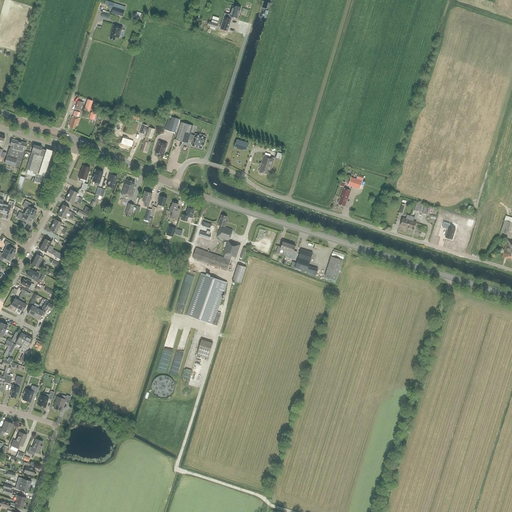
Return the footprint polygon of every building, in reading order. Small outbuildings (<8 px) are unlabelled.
[(238,19),(242,8),(236,6),(236,7),(233,6),(231,16),(225,14),(222,27),(229,29),(232,17),(238,19)] [(111,13),(123,16),(125,10),(113,7),(111,13)] [(249,23),(252,11),(243,8),(239,20),(249,23)] [(245,34),(247,29),(243,28),(244,25),(238,23),(236,28),(237,29),(235,34),(239,35),(240,34),(241,35),(242,32),(245,34)] [(111,35),(111,37),(110,39),(115,40),(116,37),(119,38),(122,27),(114,24),(110,35),(111,35)] [(92,101),(87,99),(84,109),(89,111),(89,110),(93,111),(94,107),(91,106),(92,101)] [(81,110),(83,103),(77,101),(75,109),(81,110)] [(77,125),(79,119),(72,116),(69,126),(70,126),(70,128),(74,129),(76,124),(77,125)] [(180,125),(181,120),(179,120),(179,119),(172,117),(170,125),(167,124),(165,130),(174,133),(174,135),(176,136),(176,133),(175,133),(178,125),(180,125)] [(118,121),(113,133),(119,135),(124,123),(118,121)] [(148,129),(146,128),(146,126),(142,124),(140,133),(144,134),(145,131),(147,132),(146,136),(152,138),(154,129),(149,127),(148,129)] [(195,134),(194,136),(190,135),(188,140),(193,141),(192,146),(195,147),(195,146),(197,147),(196,147),(201,149),(202,145),(203,145),(206,137),(205,137),(205,136),(199,134),(199,135),(195,134)] [(19,168),(27,144),(12,139),(7,156),(4,163),(19,168)] [(246,151),(249,143),(237,139),(234,148),(246,151)] [(147,153),(150,142),(144,140),(142,144),(144,144),(141,151),(147,153)] [(163,158),(167,144),(159,141),(155,152),(158,153),(158,156),(163,158)] [(46,151),(41,149),(42,147),(34,145),(26,169),(27,170),(26,174),(33,176),(33,174),(36,175),(34,181),(42,184),(51,156),(53,151),(46,149),(46,151)] [(271,171),(275,158),(265,155),(264,155),(260,167),(261,168),(259,172),(268,175),(270,171),(271,171)] [(86,180),(90,168),(83,166),(81,172),(80,172),(79,178),(86,180)] [(99,184),(103,172),(95,170),(92,181),(99,184)] [(113,188),(115,185),(117,176),(110,174),(108,180),(109,180),(108,183),(107,186),(113,188)] [(21,192),(25,177),(20,175),(15,190),(21,192)] [(360,190),(364,178),(357,176),(357,179),(351,177),(348,186),(360,190)] [(133,186),(135,182),(127,180),(125,184),(124,188),(123,188),(121,195),(131,198),(133,189),(134,186),(133,186)] [(350,191),(343,188),(340,197),(341,197),(338,204),(341,205),(341,206),(344,207),(344,206),(345,206),(348,207),(350,201),(347,200),(348,200),(351,191),(350,191)] [(81,202),(82,199),(76,196),(77,193),(71,190),(68,195),(81,202)] [(150,202),(152,194),(145,192),(143,200),(146,201),(145,206),(148,207),(150,202)] [(80,204),(81,202),(68,195),(65,200),(72,204),(73,201),(80,204)] [(165,206),(167,198),(160,196),(158,201),(159,202),(158,204),(157,208),(160,209),(162,205),(165,206)] [(5,204),(2,214),(8,215),(10,209),(13,209),(15,202),(9,201),(8,205),(5,204)] [(25,211),(35,217),(36,214),(35,213),(37,211),(32,208),(30,207),(32,204),(25,201),(22,206),(26,208),(25,211)] [(177,208),(179,204),(173,202),(172,206),(171,206),(169,211),(172,212),(171,217),(177,219),(180,209),(177,208)] [(433,207),(417,202),(414,210),(426,214),(427,210),(429,211),(430,210),(432,211),(433,207)] [(131,217),(135,205),(129,203),(125,215),(131,217)] [(60,210),(74,217),(75,214),(68,210),(69,208),(63,204),(60,210)] [(192,218),(195,210),(189,208),(186,215),(183,214),(181,219),(187,221),(189,217),(192,218)] [(76,218),(74,217),(60,210),(57,215),(64,218),(66,215),(69,217),(72,219),(72,220),(74,221),(75,220),(75,221),(76,220),(75,219),(76,218)] [(77,213),(87,219),(89,215),(79,210),(77,213)] [(33,219),(35,217),(25,211),(23,214),(19,212),(17,218),(23,221),(24,218),(26,219),(27,219),(31,222),(32,219),(33,219)] [(226,221),(227,217),(222,215),(220,219),(218,225),(221,226),(217,237),(228,240),(223,253),(225,254),(224,257),(196,248),(193,258),(227,270),(232,256),(236,257),(240,245),(229,241),(233,230),(225,228),(225,227),(227,222),(226,221)] [(407,228),(411,216),(407,215),(406,219),(403,218),(400,226),(407,228)] [(411,216),(407,228),(414,230),(417,222),(414,221),(415,217),(411,216)] [(508,235),(511,223),(511,217),(506,216),(504,220),(501,232),(508,235)] [(52,225),(66,232),(67,229),(64,227),(64,228),(60,226),(62,223),(55,219),(52,225)] [(455,229),(449,227),(450,224),(444,222),(442,228),(448,229),(445,237),(452,239),(455,229)] [(65,234),(66,232),(52,225),(50,230),(56,233),(58,230),(61,232),(65,234)] [(52,250),(52,249),(53,248),(51,246),(50,247),(49,246),(51,242),(45,239),(42,244),(52,250)] [(511,241),(508,240),(502,257),(511,260),(511,241)] [(4,251),(14,256),(15,253),(14,253),(16,250),(12,248),(10,247),(11,244),(6,241),(4,244),(7,246),(4,251)] [(285,255),(289,243),(283,242),(281,247),(278,246),(276,253),(279,254),(281,249),(284,250),(283,255),(285,255)] [(289,243),(285,255),(285,256),(295,259),(297,252),(294,251),(295,245),(289,243)] [(57,251),(52,249),(52,250),(42,244),(39,250),(46,253),(47,250),(48,251),(48,252),(54,256),(57,251)] [(316,275),(318,269),(308,266),(312,253),(301,250),(295,268),(307,272),(306,272),(316,275)] [(12,259),(14,256),(4,251),(2,254),(0,252),(0,259),(2,261),(4,258),(6,259),(10,261),(11,258),(12,259)] [(65,257),(57,253),(56,255),(53,260),(62,264),(65,257)] [(34,259),(44,265),(45,263),(43,261),(42,262),(41,261),(43,257),(37,254),(34,259)] [(336,280),(343,260),(331,257),(325,277),(336,280)] [(50,268),(44,265),(34,259),(31,265),(38,268),(40,264),(41,265),(43,267),(48,270),(50,268)] [(241,283),(246,267),(238,264),(233,281),(241,283)] [(37,277),(39,275),(36,273),(29,269),(26,274),(33,278),(34,276),(37,277)] [(46,278),(47,277),(45,275),(38,271),(37,273),(40,275),(38,278),(42,280),(44,277),(46,278)] [(217,326),(217,324),(221,313),(217,312),(227,283),(201,274),(187,315),(217,326)] [(26,281),(23,280),(21,284),(31,289),(34,285),(31,283),(31,282),(27,280),(26,281)] [(33,317),(38,309),(33,306),(39,296),(35,294),(30,303),(31,303),(30,305),(32,305),(27,314),(33,317)] [(17,308),(22,299),(20,297),(18,300),(15,298),(11,305),(17,308)] [(22,299),(17,308),(23,311),(26,304),(23,303),(25,300),(22,299)] [(38,309),(33,317),(39,320),(45,308),(50,311),(53,306),(48,303),(46,302),(44,306),(43,305),(41,310),(38,309)] [(22,344),(27,336),(21,333),(17,341),(16,344),(18,345),(19,342),(22,344)] [(12,345),(13,343),(16,337),(14,336),(12,339),(10,338),(9,340),(8,339),(6,342),(12,345)] [(27,336),(22,344),(23,344),(20,349),(23,350),(22,353),(24,353),(20,361),(23,363),(29,352),(27,351),(29,347),(28,347),(32,339),(27,336)] [(208,358),(213,343),(202,340),(197,355),(208,358)] [(40,351),(43,345),(38,342),(35,348),(40,351)] [(167,372),(172,350),(164,349),(161,366),(161,370),(167,372)] [(182,377),(190,379),(195,362),(187,360),(182,377)] [(174,362),(171,373),(178,375),(181,364),(174,362)] [(10,384),(12,376),(7,375),(4,382),(10,384)] [(165,376),(163,375),(161,376),(159,376),(158,377),(156,378),(155,379),(153,381),(153,383),(152,385),(152,387),(152,389),(153,391),(153,392),(155,394),(156,395),(158,396),(159,397),(161,398),(163,398),(165,398),(167,397),(169,396),(171,395),(172,394),(173,392),(174,391),(174,389),(175,387),(174,385),(174,383),(173,381),(172,379),(171,378),(169,377),(167,376),(165,376)] [(21,385),(23,378),(17,376),(15,383),(17,384),(16,387),(13,385),(11,393),(12,393),(10,397),(16,399),(17,394),(18,395),(20,388),(20,387),(20,385),(21,385)] [(36,395),(39,388),(32,386),(30,391),(26,389),(22,400),(30,402),(33,393),(36,395)] [(51,402),(54,393),(50,391),(49,395),(44,393),(43,396),(41,395),(39,399),(38,402),(39,402),(38,405),(45,408),(48,399),(52,400),(51,402)] [(66,397),(62,395),(61,398),(57,397),(56,402),(55,402),(54,405),(55,405),(53,409),(62,411),(64,402),(68,403),(68,405),(70,397),(66,395),(66,397)] [(9,433),(13,424),(5,421),(2,429),(0,427),(0,435),(2,436),(4,431),(9,433)] [(22,446),(27,436),(19,432),(16,441),(13,440),(11,446),(17,449),(19,449),(20,446),(22,446)] [(38,453),(43,442),(36,439),(33,448),(30,447),(27,453),(34,456),(35,452),(38,453)] [(22,460),(24,454),(19,451),(16,457),(22,460)] [(33,476),(35,469),(29,467),(29,464),(24,462),(22,468),(25,468),(24,473),(33,476)] [(20,484),(30,487),(31,481),(18,477),(18,480),(21,481),(20,484)] [(28,492),(30,487),(20,484),(19,487),(16,486),(15,489),(28,492)] [(16,501),(25,504),(26,498),(15,495),(15,497),(17,498),(16,501)] [(25,504),(16,501),(15,504),(11,503),(10,504),(1,501),(0,502),(0,504),(9,508),(10,505),(23,509),(25,504)]
